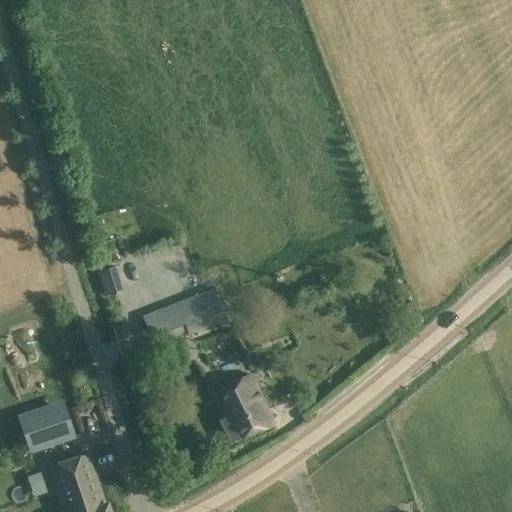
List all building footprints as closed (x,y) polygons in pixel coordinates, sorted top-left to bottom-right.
[(100,270),(108,297),(116,295),(121,311),(129,308),(116,266),(100,270)] [(227,320),(214,289),(142,317),(153,345),(187,332),(188,336),(227,320)] [(144,346),(135,321),(115,328),(124,353),(144,346)] [(274,425),(251,375),(209,392),(222,419),(219,421),(230,444),(274,425)] [(65,409),(20,424),(29,451),(73,436),(74,436),(65,409)] [(88,455),(49,468),(64,511),(109,511),(107,504),(105,505),(102,498),(88,455)]
